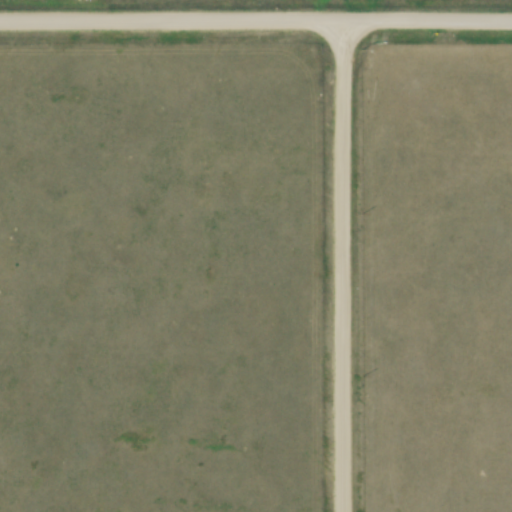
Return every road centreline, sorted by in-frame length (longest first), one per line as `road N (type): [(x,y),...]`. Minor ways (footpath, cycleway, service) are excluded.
road 1 (residential): [(0,27),(511,25)]
road 2 (residential): [(338,511),(339,26)]
